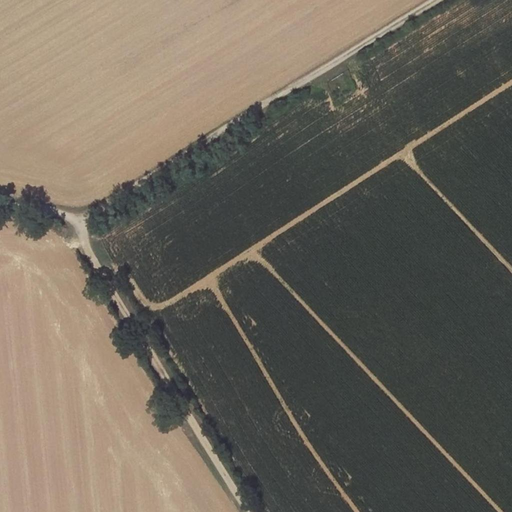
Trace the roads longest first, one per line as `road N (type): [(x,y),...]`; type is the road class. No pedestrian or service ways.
road 1 (track): [(74,222),(436,0)]
road 2 (track): [(249,511),(74,222)]
